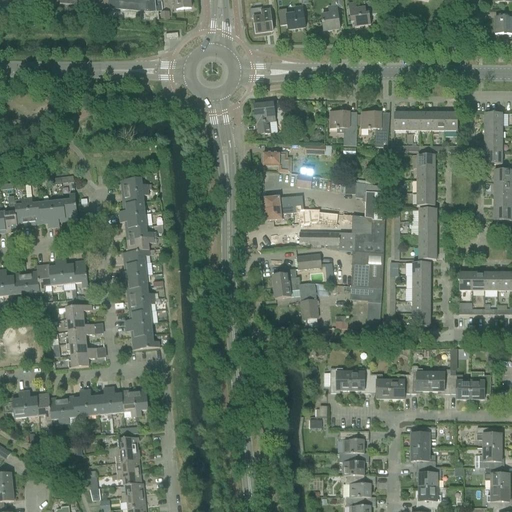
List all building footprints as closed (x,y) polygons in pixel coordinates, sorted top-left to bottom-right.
[(0,0),(0,8),(8,10),(8,9),(8,0),(0,0)] [(99,10),(99,0),(79,0),(79,8),(99,10)] [(108,0),(107,10),(150,14),(156,13),(155,8),(154,0),(108,0)] [(174,0),(176,11),(191,10),(189,0),(174,0)] [(356,11),(355,5),(348,6),(350,26),(354,26),(354,29),(370,27),(369,15),(365,16),(365,9),(356,11)] [(323,33),(339,31),(336,7),(328,8),(329,16),(321,17),(323,33)] [(261,12),(261,9),(250,11),(251,20),(253,20),(255,30),(253,30),(254,38),(264,37),(263,35),(272,34),(269,11),(261,12)] [(286,10),(278,11),(280,27),(287,26),(288,32),(305,30),(304,20),(302,9),(294,10),(294,15),(287,16),(286,10)] [(161,22),(170,22),(169,13),(160,13),(161,22)] [(511,19),(495,20),(494,36),(511,35),(511,19)] [(275,124),(273,104),(254,106),(256,125),(257,125),(258,136),(277,135),(276,124),(275,124)] [(432,115),(432,132),(444,133),(444,115),(443,115),(443,113),(437,113),(437,115),(433,115),(432,115)] [(329,124),(329,130),(346,130),(346,147),(356,148),(357,124),(356,114),(356,117),(349,117),(349,114),(343,114),(329,114),(329,124)] [(361,124),(361,131),(377,131),(377,149),(387,149),(389,125),(389,115),(389,117),(381,117),(381,115),(374,115),(361,114),(361,124)] [(407,132),(407,115),(394,115),(394,132),(407,132)] [(419,132),(419,115),(407,115),(407,132),(419,132)] [(432,132),(432,115),(419,115),(419,132),(432,132)] [(457,133),(457,125),(457,115),(444,115),(444,133),(457,133)] [(502,128),(502,125),(502,115),(484,115),(484,128),(502,128)] [(502,141),(502,128),(484,128),(484,141),(502,141)] [(502,153),(502,141),(484,141),(484,153),(502,153)] [(325,157),(325,148),(305,147),(305,156),(325,157)] [(502,166),(502,153),(484,153),(484,166),(502,166)] [(279,154),(263,154),(263,160),(261,161),(261,165),(263,166),(263,167),(278,168),(278,174),(290,175),(291,163),(286,163),(287,155),(279,154)] [(434,170),(434,157),(417,157),(417,170),(434,170)] [(434,183),(434,170),(417,170),(417,183),(434,183)] [(511,185),(511,172),(494,172),(494,185),(511,185)] [(310,190),(311,180),(312,178),(298,176),(296,188),(310,190)] [(130,181),(120,182),(121,195),(148,192),(147,187),(142,187),(141,180),(130,181)] [(434,195),(434,183),(417,183),(417,195),(434,195)] [(355,197),(355,200),(362,200),(362,204),(366,204),(365,219),(365,220),(385,222),(386,195),(386,193),(386,189),(371,187),(365,186),(360,185),(355,185),(355,197)] [(511,198),(511,185),(494,185),(494,198),(511,198)] [(148,192),(121,195),(123,207),(125,207),(125,206),(144,204),(143,198),(148,197),(148,192)] [(434,208),(434,195),(417,195),(417,208),(434,208)] [(64,223),(77,222),(75,196),(69,196),(69,201),(63,202),(65,221),(64,221),(64,223)] [(279,198),(264,199),(265,211),(295,208),(301,208),(301,207),(300,198),(280,200),(279,198)] [(511,210),(511,198),(494,198),(494,210),(511,210)] [(28,201),(26,201),(29,227),(41,226),(39,205),(32,205),(32,200),(28,201)] [(22,207),(15,207),(17,229),(17,228),(29,227),(26,201),(25,201),(21,202),(22,207)] [(54,230),(59,229),(59,224),(64,223),(64,221),(65,221),(63,202),(51,203),(54,230)] [(51,203),(39,205),(41,223),(47,223),(47,225),(48,230),(54,230),(51,203)] [(123,213),(119,213),(119,219),(145,217),(144,204),(125,206),(125,207),(126,213),(123,213)] [(9,213),(3,214),(5,235),(18,234),(17,228),(17,229),(15,207),(14,208),(9,208),(9,213)] [(295,208),(265,211),(266,223),(282,221),(281,216),(296,215),(295,208)] [(321,217),(317,217),(316,210),(299,210),(300,227),(322,226),(321,217)] [(511,223),(511,210),(494,210),(494,223),(511,223)] [(436,224),(436,211),(419,211),(419,224),(436,224)] [(145,217),(119,219),(120,225),(125,224),(127,224),(128,230),(146,229),(145,217)] [(299,234),(299,246),(309,246),(321,247),(339,247),(339,252),(352,253),(352,252),(384,255),(385,222),(365,220),(365,219),(353,218),(352,223),(352,235),(299,234)] [(436,237),(436,224),(419,224),(419,237),(436,237)] [(128,230),(125,230),(127,243),(153,240),(153,239),(153,234),(147,235),(146,229),(128,230)] [(436,249),(436,237),(419,237),(419,249),(436,249)] [(153,240),(127,243),(128,254),(128,255),(149,252),(148,245),(154,245),(153,240)] [(436,262),(436,249),(419,249),(419,262),(436,262)] [(128,254),(122,255),(124,268),(127,268),(127,267),(146,265),(145,258),(150,258),(149,252),(128,255),(128,254)] [(352,253),(351,289),(382,291),(384,255),(352,252),(352,253)] [(298,272),(322,269),(320,256),(296,259),(298,272)] [(66,260),(60,261),(63,287),(64,293),(72,292),(76,291),(75,285),(73,267),(72,267),(67,267),(66,265),(66,260)] [(50,269),(49,269),(51,288),(63,287),(60,261),(54,261),(55,266),(55,269),(50,269)] [(85,263),(72,264),(72,267),(73,267),(75,285),(82,285),(82,290),(88,289),(85,263)] [(124,274),(120,274),(120,280),(147,277),(146,265),(127,267),(127,268),(127,273),(124,274)] [(430,278),(430,265),(412,265),(412,278),(430,278)] [(49,267),(36,268),(37,273),(39,294),(45,294),(44,289),(51,288),(49,269),(50,269),(49,267)] [(296,280),(295,271),(286,272),(286,276),(272,278),(274,289),(300,286),(299,279),(296,280)] [(6,272),(1,272),(3,298),(15,297),(13,279),(7,279),(7,277),(6,272)] [(37,273),(25,275),(28,301),(33,300),(32,295),(39,294),(37,273)] [(25,275),(13,276),(13,279),(15,297),(22,296),(22,301),(28,301),(25,275)] [(471,292),(472,275),(459,275),(459,292),(471,292)] [(484,293),(484,275),(472,275),(471,292),(484,293)] [(497,293),(497,275),(484,275),(484,293),(497,293)] [(509,293),(509,275),(497,275),(497,293),(509,293)] [(147,277),(120,280),(121,285),(126,285),(128,285),(129,290),(129,291),(148,289),(147,277)] [(430,291),(430,278),(412,278),(412,290),(430,291)] [(318,320),(315,286),(308,286),(300,286),(274,289),(275,301),(291,299),(290,293),(299,292),(302,321),(318,320)] [(129,290),(126,291),(128,303),(155,301),(154,295),(149,296),(148,289),(129,291),(129,290)] [(379,331),(382,291),(351,289),(350,302),(368,302),(366,331),(379,331)] [(430,303),(430,291),(412,290),(412,303),(430,303)] [(155,301),(128,303),(129,316),(132,316),(132,315),(150,313),(149,306),(155,306),(155,301)] [(429,316),(430,303),(412,303),(412,316),(429,316)] [(64,322),(83,320),(83,313),(91,312),(91,307),(65,309),(66,316),(63,316),(64,322)] [(130,322),(125,323),(125,328),(151,325),(150,313),(132,315),(132,316),(132,322),(130,322)] [(429,329),(429,316),(412,316),(412,328),(429,329)] [(335,324),(335,330),(347,331),(347,324),(347,318),(345,318),(336,318),(336,324),(335,324)] [(84,327),(83,320),(64,322),(65,329),(67,329),(68,334),(93,331),(93,326),(84,327)] [(151,325),(125,328),(126,334),(131,333),(133,333),(134,339),(153,337),(152,334),(151,325)] [(66,346),(86,344),(85,337),(94,336),(93,331),(68,334),(68,339),(66,339),(66,346)] [(134,339),(131,339),(133,352),(159,349),(159,343),(153,344),(153,337),(134,339)] [(87,351),(86,344),(66,346),(67,352),(70,352),(70,358),(96,355),(96,350),(87,351)] [(69,371),(89,369),(88,361),(97,360),(96,355),(70,358),(71,363),(68,363),(69,371)] [(410,371),(410,396),(416,396),(416,393),(430,393),(430,375),(422,375),(417,375),(417,371),(417,370),(416,368),(412,368),(411,370),(411,371),(410,371)] [(324,375),(324,387),(330,387),(330,395),(336,395),(336,393),(340,393),(350,393),(350,374),(342,374),(336,374),(336,370),(330,370),(330,375),(324,375)] [(350,374),(350,393),(363,393),(363,396),(370,396),(370,376),(370,371),(363,371),(358,371),(358,374),(350,374)] [(410,396),(410,371),(410,377),(397,377),(397,383),(390,383),(390,401),(404,401),(404,396),(410,396)] [(430,375),(430,393),(443,393),(443,396),(450,396),(450,372),(444,372),(444,375),(438,375),(430,375)] [(450,372),(450,396),(456,396),(456,402),(470,402),(470,383),(464,383),(462,383),(462,377),(455,377),(450,377),(450,372)] [(470,383),(470,402),(484,402),(484,396),(490,396),(490,377),(483,377),(483,374),(470,374),(470,377),(470,383)] [(370,376),(370,396),(376,396),(376,401),(390,401),(390,383),(382,383),(382,377),(370,376)] [(115,394),(114,389),(109,390),(111,415),(123,414),(121,396),(120,393),(115,394)] [(99,417),(111,415),(109,390),(103,390),(103,395),(97,396),(99,417)] [(136,418),(142,418),(141,412),(148,412),(146,391),(134,392),(136,418)] [(75,419),(87,418),(85,392),(79,393),(79,398),(73,398),(75,419)] [(91,396),(90,392),(85,392),(87,418),(99,417),(97,396),(91,396)] [(134,392),(120,393),(121,396),(123,414),(124,420),(131,419),(132,419),(136,418),(134,392)] [(10,400),(2,401),(3,406),(12,405),(13,409),(14,420),(26,419),(24,393),(18,394),(19,399),(19,401),(13,402),(13,399),(12,399),(10,400)] [(30,397),(29,393),(24,393),(26,419),(38,418),(37,399),(36,399),(36,397),(30,397)] [(49,396),(36,397),(36,399),(37,399),(38,418),(45,417),(46,423),(51,422),(51,416),(50,416),(49,401),(49,396)] [(64,426),(70,425),(69,420),(75,419),(73,398),(61,400),(64,426)] [(61,400),(49,401),(50,416),(51,416),(51,422),(58,421),(59,426),(64,426),(61,400)] [(309,422),(309,430),(321,430),(321,422),(309,422)] [(435,442),(435,429),(416,429),(416,436),(410,436),(410,449),(429,450),(429,442),(435,442)] [(501,450),(501,436),(495,436),(496,430),(476,430),(476,442),(482,442),(482,450),(501,450)] [(368,440),(368,433),(339,433),(339,442),(343,442),(343,455),(363,455),(363,440),(368,440)] [(46,436),(40,436),(41,444),(47,444),(53,443),(53,438),(47,439),(46,436)] [(118,449),(109,450),(109,454),(137,451),(136,439),(126,440),(119,441),(117,441),(118,449)] [(0,457),(6,461),(6,460),(10,454),(0,447),(0,457)] [(435,470),(435,457),(429,457),(429,450),(410,449),(410,464),(416,464),(416,470),(435,470)] [(501,463),(501,450),(482,450),(482,458),(474,458),(474,470),(484,470),(503,470),(503,464),(501,463)] [(138,452),(137,451),(109,454),(110,459),(115,459),(118,458),(118,465),(121,465),(139,463),(138,459),(140,458),(139,452),(138,452)] [(368,462),(368,455),(363,455),(343,455),(339,455),(339,465),(343,465),(343,477),(346,477),(363,477),(363,462),(368,462)] [(122,471),(117,472),(117,477),(140,474),(139,463),(121,465),(121,466),(122,471)] [(441,482),(441,476),(441,470),(435,470),(416,470),(416,476),(418,476),(418,490),(437,490),(437,482),(441,482)] [(509,490),(509,476),(503,476),(503,470),(484,470),(484,482),(490,482),(490,490),(509,490)] [(0,476),(0,472),(0,471),(0,490),(12,489),(11,475),(0,476)] [(140,474),(117,477),(111,477),(112,482),(123,481),(123,488),(143,486),(141,486),(140,474)] [(346,477),(346,487),(350,487),(349,500),(370,500),(370,484),(375,484),(375,478),(363,477),(346,477)] [(144,497),(143,486),(123,488),(125,488),(126,494),(121,495),(121,500),(144,497)] [(0,510),(1,510),(0,504),(14,503),(12,489),(0,490),(0,510)] [(437,498),(437,490),(418,490),(418,503),(416,503),(416,510),(435,510),(440,510),(441,503),(440,498),(437,498)] [(509,504),(509,490),(490,490),(490,498),(487,498),(486,504),(486,510),(492,510),(511,510),(511,504),(509,504)] [(145,509),(144,497),(121,500),(122,505),(127,504),(128,511),(145,509)] [(346,500),(346,509),(349,509),(349,511),(370,511),(370,506),(375,506),(375,500),(370,500),(349,500),(346,500)] [(108,502),(99,503),(100,511),(102,511),(109,511),(108,502)]
